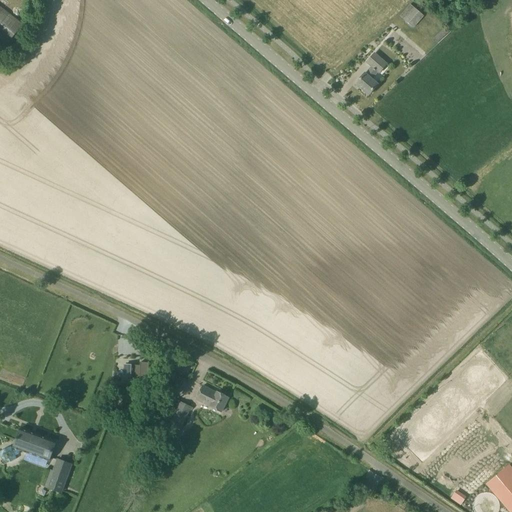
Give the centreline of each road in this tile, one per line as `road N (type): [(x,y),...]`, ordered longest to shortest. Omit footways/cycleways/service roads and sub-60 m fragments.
road 1 (unclassified): [(441,511),(268,393),(0,259)]
road 2 (tertiary): [(511,267),(205,0)]
